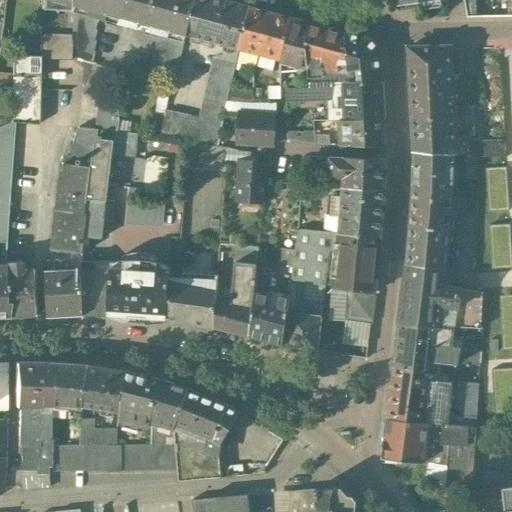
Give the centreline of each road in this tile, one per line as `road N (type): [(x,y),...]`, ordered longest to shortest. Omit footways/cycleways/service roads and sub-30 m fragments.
road 1 (residential): [(361,470),(399,202),(388,24)]
road 2 (residential): [(0,503),(267,480),(290,472),(318,431)]
road 3 (residential): [(318,431),(245,382),(169,354),(90,339),(0,337)]
road 4 (residential): [(388,24),(511,29)]
